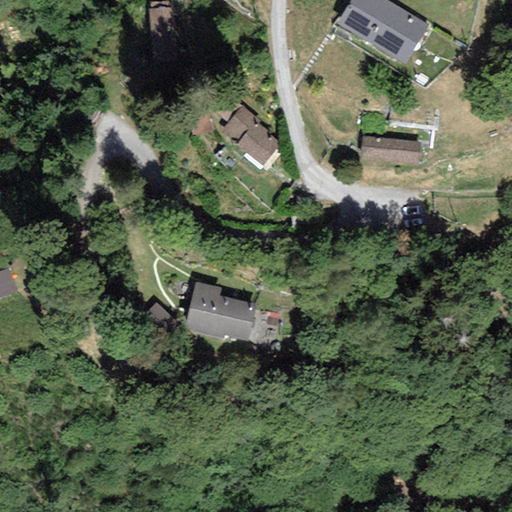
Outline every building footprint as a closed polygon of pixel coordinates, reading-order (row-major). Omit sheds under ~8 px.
[(428,27),(382,0),(352,0),(337,26),(404,67),(428,27)] [(173,9),(150,11),(156,74),(179,72),(173,9)] [(266,127),(240,107),(220,133),(237,146),(235,148),(262,168),(279,145),(268,136),(270,134),(264,129),(266,127)] [(420,143),(362,137),(359,160),(417,166),(420,143)] [(0,284),(0,304),(17,304),(16,284),(0,284)] [(220,290),(194,284),(184,333),(248,346),(256,307),(218,299),(220,290)]
